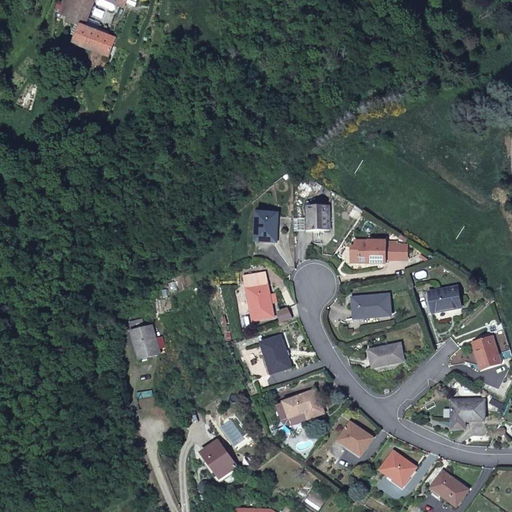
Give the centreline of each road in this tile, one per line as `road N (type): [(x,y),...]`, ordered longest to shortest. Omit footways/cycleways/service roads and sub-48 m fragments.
road 1 (residential): [(312,279),(312,329),(379,417)]
road 2 (residential): [(379,417),(454,454),(511,461)]
